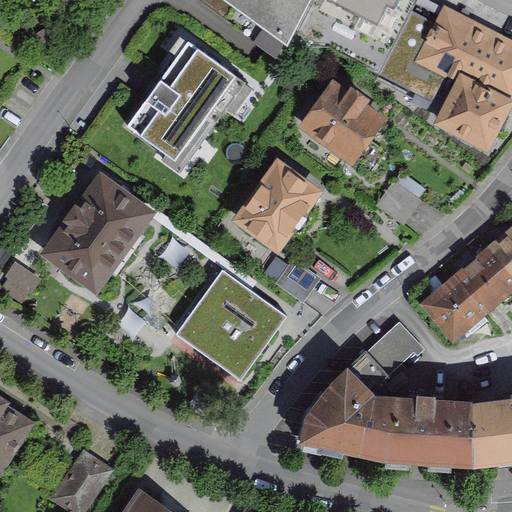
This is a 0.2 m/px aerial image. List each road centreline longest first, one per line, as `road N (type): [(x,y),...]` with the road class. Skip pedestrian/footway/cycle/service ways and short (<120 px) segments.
road 1 (residential): [(229,465),(337,332),(481,211),(511,174)]
road 2 (residential): [(229,465),(0,332)]
road 3 (residential): [(0,189),(137,0)]
road 4 (residential): [(386,511),(229,465)]
road 5 (unknown): [(388,287),(447,351),(511,346)]
